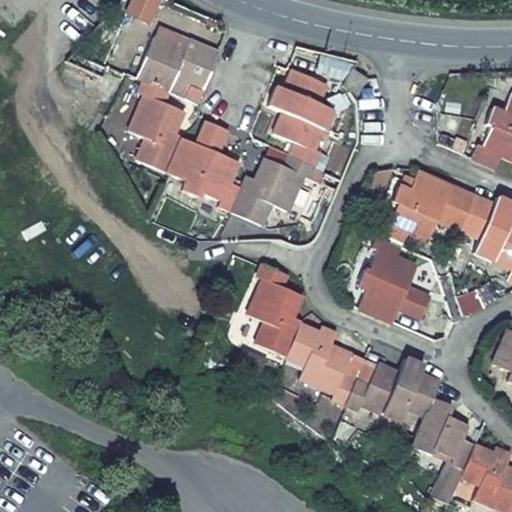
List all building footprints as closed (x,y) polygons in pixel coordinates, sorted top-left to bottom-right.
[(151,40),(174,49),(178,38),(156,29),(151,40)] [(171,81),(200,92),(216,55),(178,38),(174,49),(151,40),(135,79),(142,83),(166,93),(171,81)] [(364,80),(352,72),(350,71),(340,86),(355,95),(364,80)] [(312,151),(329,112),(315,106),(323,86),(322,86),(290,72),(281,92),(274,89),(266,108),(281,114),(272,135),(293,144),(288,157),(312,167),(318,153),(312,151)] [(182,114),(161,105),(166,93),(142,83),(136,96),(141,98),(126,133),(144,140),(135,162),(165,175),(180,140),(180,139),(172,135),(182,114)] [(511,97),(509,96),(500,115),(489,110),(483,126),(489,128),(480,148),(475,146),(469,159),(493,170),(498,157),(511,163),(511,97)] [(180,140),(165,175),(167,176),(184,183),(180,192),(196,199),(198,194),(218,203),(216,208),(229,214),(239,190),(227,184),(235,164),(214,155),(224,132),(203,123),(194,146),(180,140)] [(286,214),(301,178),(306,180),(312,167),(288,157),(282,169),(262,160),(253,182),(244,178),(239,190),(229,214),(259,228),(269,206),(286,214)] [(472,198),(414,174),(406,192),(395,188),(389,203),(394,206),(386,226),(380,224),(375,237),(398,248),(404,235),(424,244),(433,223),(457,233),(458,232),(472,198)] [(511,211),(511,206),(495,199),(492,207),(472,198),(458,232),(477,240),(471,254),(511,271),(509,277),(511,277),(511,224),(507,222),(511,211)] [(405,290),(414,268),(393,260),(398,248),(375,237),(369,250),(374,253),(366,273),(361,271),(354,287),(363,291),(355,310),(390,324),(396,311),(419,321),(428,300),(405,290)] [(299,298),(279,289),(281,284),(284,277),(260,266),(259,268),(254,279),(260,282),(244,317),(262,324),(252,346),(283,359),(297,326),(298,323),(290,319),(299,298)] [(341,377),(350,356),(328,347),(333,336),(318,329),(316,334),(297,326),(283,359),(302,367),(296,380),(332,395),(329,400),(343,406),(353,382),(341,377)] [(511,334),(506,332),(490,366),(509,375),(505,383),(511,386),(511,334)] [(358,407),(397,423),(403,409),(423,418),(431,400),(438,384),(418,376),(421,368),(402,360),(396,375),(374,366),(365,387),(353,382),(343,406),(356,412),(358,407)] [(423,418),(410,449),(429,457),(430,452),(450,461),(448,465),(461,471),(471,446),(459,441),(465,427),(445,418),(450,408),(431,400),(423,418)] [(507,456),(493,449),(491,454),(471,446),(461,471),(457,479),(477,487),(471,500),(498,511),(511,511),(511,471),(503,467),(507,456)]
